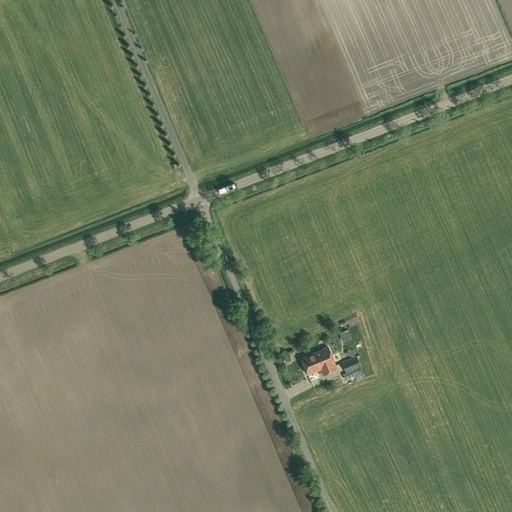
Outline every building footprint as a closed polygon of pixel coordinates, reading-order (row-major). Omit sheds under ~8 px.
[(342,331),(345,340),(353,337),(349,328),(342,331)] [(337,370),(328,348),(301,359),(308,375),(324,369),(326,375),(337,370)] [(346,355),(353,357),(355,351),(348,349),(346,355)] [(361,367),(356,356),(342,362),(347,373),(361,367)] [(355,372),(360,381),(367,378),(363,368),(355,372)]
